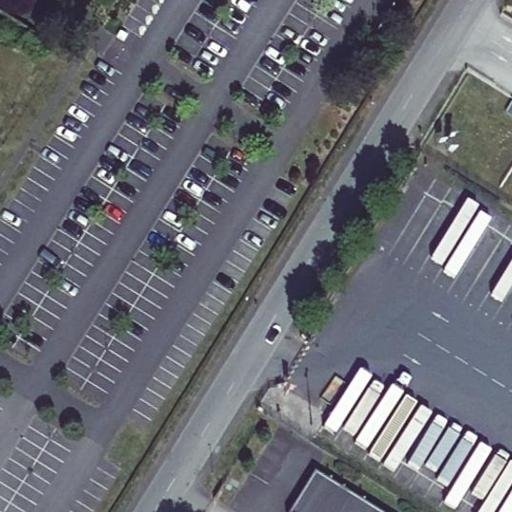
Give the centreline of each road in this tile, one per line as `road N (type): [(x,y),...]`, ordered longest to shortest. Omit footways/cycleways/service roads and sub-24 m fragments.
road 1 (unclassified): [(472,0),(154,511)]
road 2 (unknown): [(263,336),(511,373)]
road 3 (unknown): [(282,148),(148,51)]
